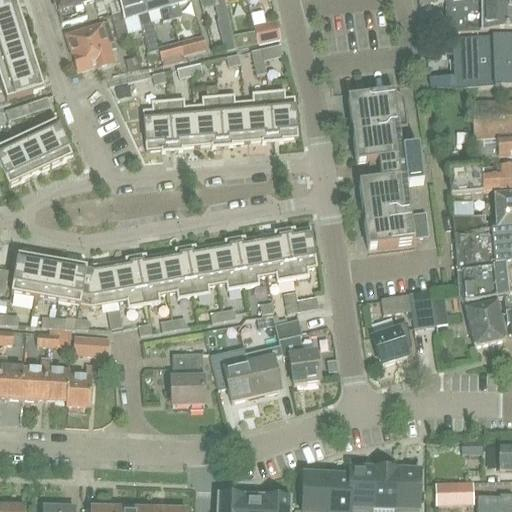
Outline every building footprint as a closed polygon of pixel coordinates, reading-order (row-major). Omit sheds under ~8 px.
[(115,0),(53,0),(62,29),(87,21),(82,7),(94,3),(98,16),(106,13),(105,10),(109,9),(111,17),(120,14),(115,0)] [(117,0),(122,15),(125,23),(137,19),(145,45),(155,42),(147,16),(148,16),(142,0),(117,0)] [(173,22),(166,0),(142,0),(148,16),(159,13),(163,25),(173,22)] [(166,0),(173,22),(181,20),(178,7),(191,3),(190,0),(166,0)] [(222,0),(198,0),(199,1),(201,0),(212,0),(219,23),(228,20),(222,0)] [(511,0),(460,0),(446,2),(446,5),(446,12),(446,34),(511,33),(511,0)] [(0,7),(0,31),(22,25),(15,3),(4,6),(4,7),(0,7)] [(114,28),(125,24),(125,23),(122,15),(111,19),(114,28)] [(125,24),(114,28),(119,44),(129,41),(125,24)] [(22,25),(0,31),(0,56),(30,47),(22,25)] [(94,49),(93,47),(112,40),(108,25),(65,39),(71,60),(88,54),(88,51),(94,49)] [(257,33),(260,47),(280,43),(277,29),(257,33)] [(239,51),(260,47),(257,33),(236,38),(239,51)] [(202,39),(179,45),(183,59),(206,53),(202,39)] [(112,40),(93,47),(94,49),(88,51),(88,54),(71,60),(77,77),(97,70),(98,73),(115,68),(110,53),(116,51),(112,40)] [(461,92),(511,90),(511,40),(454,43),(455,72),(460,72),(461,92)] [(162,65),(183,59),(179,45),(157,51),(162,65)] [(0,56),(0,81),(37,70),(30,47),(0,56)] [(261,53),(251,55),(256,79),(266,76),(261,53)] [(238,58),(226,61),(228,71),(240,68),(238,58)] [(188,70),(190,80),(202,77),(200,67),(188,70)] [(37,70),(0,81),(0,84),(6,103),(32,95),(44,92),(37,70)] [(179,83),(190,80),(188,70),(176,73),(179,83)] [(163,76),(151,79),(154,89),(166,86),(163,76)] [(119,102),(130,99),(127,88),(116,91),(119,102)] [(268,96),(272,146),(283,145),(283,142),(298,141),(294,101),(285,102),(284,94),(268,96)] [(356,167),(368,166),(403,162),(402,157),(396,158),(393,130),(397,129),(397,130),(407,129),(404,102),(403,100),(403,99),(402,98),(401,97),(400,96),(399,96),(397,95),(396,95),(347,102),(356,167)] [(243,105),(247,146),(261,144),(261,147),(272,146),(268,96),(251,97),(252,105),(243,105)] [(232,147),(247,146),(243,105),(234,106),(234,99),(217,100),(222,150),(233,149),(232,147)] [(211,151),(222,150),(217,100),(201,102),(202,109),(193,110),(197,150),(211,149),(211,151)] [(167,105),(172,155),(182,154),(182,151),(197,150),(193,110),(184,111),(184,103),(167,105)] [(161,156),(172,155),(167,105),(151,106),(152,113),(142,114),(146,155),(161,153),(161,156)] [(493,132),(511,130),(511,106),(472,108),(473,127),(492,126),(493,132)] [(28,107),(5,115),(8,124),(31,117),(28,107)] [(34,135),(51,170),(61,165),(62,166),(72,161),(67,150),(55,125),(34,135)] [(511,130),(493,132),(492,126),(473,127),(473,142),(483,141),(484,163),(500,162),(501,167),(511,165),(511,130)] [(13,145),(30,181),(39,176),(51,170),(34,135),(13,145)] [(20,185),(30,181),(13,145),(0,150),(0,172),(8,190),(20,185)] [(368,166),(371,185),(405,181),(406,184),(406,188),(423,186),(419,151),(402,153),(402,157),(403,162),(368,166)] [(511,192),(511,170),(497,172),(498,176),(481,177),(481,172),(449,176),(451,200),(482,196),(482,195),(511,192)] [(405,181),(371,185),(358,186),(367,252),(414,246),(414,242),(411,218),(410,211),(408,211),(408,213),(404,213),(400,185),(406,184),(405,181)] [(511,198),(495,200),(496,225),(485,226),(484,218),(451,221),(454,238),(454,242),(511,234),(511,198)] [(411,218),(414,242),(429,240),(426,216),(411,218)] [(294,231),(284,233),(293,282),(309,279),(307,272),(317,270),(310,231),(295,233),(294,231)] [(276,285),(293,282),(284,233),(273,235),(274,237),(260,240),(267,279),(275,278),(276,285)] [(511,234),(454,242),(457,276),(511,267),(511,234)] [(234,242),(243,291),(259,288),(258,281),(267,279),(260,240),(245,242),(245,240),(234,242)] [(227,294),(243,291),(234,242),(224,244),(224,246),(210,248),(217,288),(226,287),(227,294)] [(208,290),(217,288),(210,248),(196,251),(195,249),(185,251),(193,300),(209,297),(208,290)] [(160,257),(167,297),(176,295),(177,303),(193,300),(185,251),(174,252),(174,255),(160,257)] [(146,257),(135,259),(144,308),(160,306),(159,298),(167,297),(160,257),(146,260),(146,257)] [(34,301),(41,262),(31,260),(31,261),(18,258),(11,297),(34,301)] [(111,266),(118,306),(126,304),(128,311),(144,308),(135,259),(124,261),(125,264),(111,266)] [(34,301),(57,305),(63,266),(51,264),(41,262),(34,301)] [(80,309),(87,270),(76,268),(63,266),(57,305),(80,309)] [(90,311),(118,306),(111,266),(96,269),(96,268),(87,270),(80,309),(90,311)] [(462,306),(495,302),(504,301),(511,299),(511,267),(457,276),(458,300),(462,306)] [(8,274),(0,272),(0,297),(4,298),(8,274)] [(431,295),(407,299),(410,315),(411,315),(414,332),(436,329),(435,327),(434,312),(431,295)] [(295,296),(283,298),(287,318),(299,316),(295,296)] [(373,311),(373,298),(355,298),(354,311),(373,311)] [(382,318),(410,315),(407,299),(380,302),(382,318)] [(495,302),(462,306),(465,312),(474,351),(505,344),(495,302)] [(261,319),(273,317),(271,307),(259,309),(261,319)] [(222,315),(223,325),(235,323),(234,313),(222,315)] [(223,325),(222,315),(210,317),(211,327),(223,325)] [(18,320),(6,319),(5,329),(18,330),(18,320)] [(271,320),(256,323),(257,331),(273,329),(271,320)] [(53,332),(54,322),(42,321),(41,331),(53,332)] [(66,323),(54,322),(53,332),(65,333),(66,323)] [(172,324),(174,334),(186,332),(184,322),(172,324)] [(76,333),(88,334),(89,324),(76,323),(76,333)] [(174,334),(172,324),(160,326),(162,336),(174,334)] [(294,389),(320,386),(316,355),(303,357),(301,339),(302,339),(298,324),(275,329),(279,345),(282,359),(290,358),(294,389)] [(140,340),(152,338),(150,328),(138,330),(140,340)] [(382,370),(407,362),(397,332),(372,340),(382,370)] [(2,336),(1,348),(12,349),(13,336),(2,336)] [(47,351),(48,338),(37,338),(37,350),(47,351)] [(58,339),(48,338),(47,351),(57,352),(58,339)] [(109,343),(74,340),(73,360),(108,362),(109,343)] [(206,350),(212,371),(226,368),(220,347),(206,350)] [(202,358),(172,358),(173,374),(176,374),(176,382),(171,382),(172,410),(190,410),(190,414),(202,413),(202,409),(204,409),(203,381),(202,381),(202,358)] [(0,402),(21,403),(23,372),(6,371),(6,361),(1,361),(0,381),(0,402)] [(248,367),(255,401),(281,395),(273,361),(248,367)] [(44,405),(46,363),(41,363),(40,372),(23,372),(21,403),(44,405)] [(44,405),(66,406),(69,379),(70,374),(51,373),(52,363),(46,363),(44,405)] [(338,375),(336,364),(328,365),(329,376),(338,375)] [(231,407),(255,401),(248,367),(223,372),(231,407)] [(85,380),(69,379),(66,406),(66,411),(90,412),(92,370),(86,370),(85,380)] [(462,458),(483,458),(483,444),(461,445),(462,458)] [(511,448),(500,448),(499,474),(511,474),(511,448)] [(327,479),(325,511),(348,511),(351,472),(350,472),(349,480),(336,480),(336,479),(330,479),(327,479)] [(351,472),(348,511),(371,511),(373,473),(370,473),(370,472),(365,472),(365,473),(351,472)] [(373,473),(371,511),(394,511),(396,474),(393,474),(393,473),(388,473),(388,474),(373,473)] [(396,474),(394,511),(418,511),(420,475),(405,474),(400,474),(399,474),(396,474)] [(304,478),(302,511),(325,511),(327,479),(324,479),(318,478),(318,479),(304,478)] [(474,508),(473,485),(435,487),(436,510),(474,508)] [(478,501),(477,511),(511,511),(511,497),(499,498),(499,501),(478,501)] [(219,499),(218,511),(241,511),(242,500),(239,500),(233,500),(219,499)] [(242,500),(241,511),(264,511),(265,501),(262,501),(256,501),(242,500)] [(288,511),(289,502),(274,502),(274,501),(268,501),(265,501),(264,511),(288,511)]
